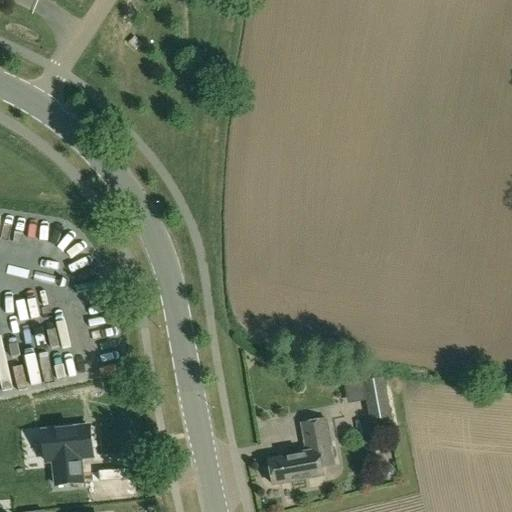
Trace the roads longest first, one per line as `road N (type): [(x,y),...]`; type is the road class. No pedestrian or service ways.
road 1 (tertiary): [(217,511),(163,258),(113,172)]
road 2 (unclassified): [(34,102),(106,0)]
